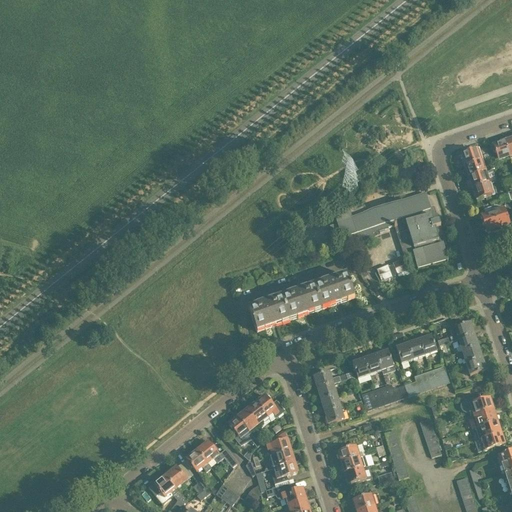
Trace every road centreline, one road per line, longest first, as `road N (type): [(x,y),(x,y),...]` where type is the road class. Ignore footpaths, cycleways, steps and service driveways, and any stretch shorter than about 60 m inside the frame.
road 1 (secondary): [(0,326),(406,0)]
road 2 (residential): [(106,496),(284,354)]
road 3 (residential): [(479,281),(439,148),(511,119)]
road 4 (residential): [(284,354),(479,281)]
road 5 (residential): [(332,511),(284,354)]
